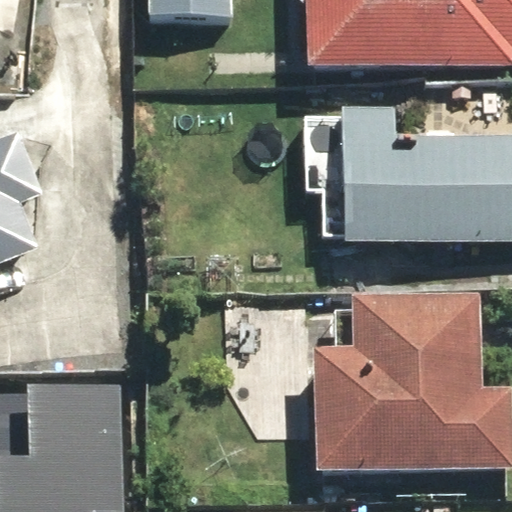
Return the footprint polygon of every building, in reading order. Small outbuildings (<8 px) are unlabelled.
[(0,0),(0,50),(31,0),(0,0)] [(239,0),(149,0),(149,28),(239,29),(239,0)] [(511,0),(312,0),(312,73),(511,75),(511,0)] [(511,139),(401,133),(402,109),(354,106),(352,131),(308,129),(304,199),(333,201),(331,243),(511,252),(511,139)] [(0,156),(0,272),(37,257),(28,212),(53,201),(37,139),(0,156)] [(494,301),(363,300),(362,356),(327,356),(326,481),(511,482),(511,400),(493,400),(494,301)] [(0,511),(121,511),(116,386),(19,390),(22,454),(0,455),(0,511)]
